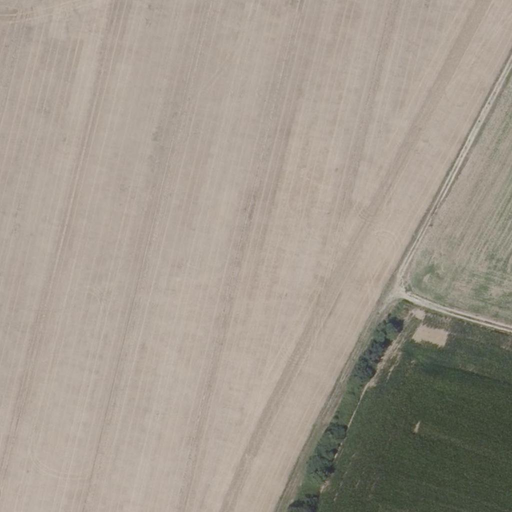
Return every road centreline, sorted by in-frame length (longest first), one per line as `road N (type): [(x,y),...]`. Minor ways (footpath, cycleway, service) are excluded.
road 1 (track): [(285,511),(317,435),(511,64)]
road 2 (track): [(511,326),(396,289)]
